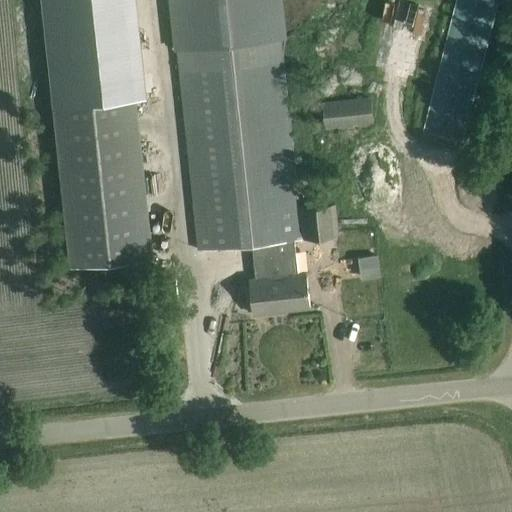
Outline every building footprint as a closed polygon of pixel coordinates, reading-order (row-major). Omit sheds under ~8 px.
[(184,120),(193,199),(196,232),(198,252),(253,246),(257,279),(249,280),(253,316),(309,310),(306,274),(297,274),(294,242),(302,241),(340,237),(336,205),(299,209),(289,118),(281,39),(280,37),(276,0),(171,0),(177,49),(178,58),(184,120)] [(472,0),(464,30),(485,36),(495,0),(472,0)] [(326,127),(375,121),(372,95),(323,100),(326,127)] [(54,106),(70,267),(152,258),(136,97),(54,106)] [(438,140),(436,151),(458,155),(460,144),(438,140)] [(373,276),(392,273),(389,251),(371,253),(373,276)]
